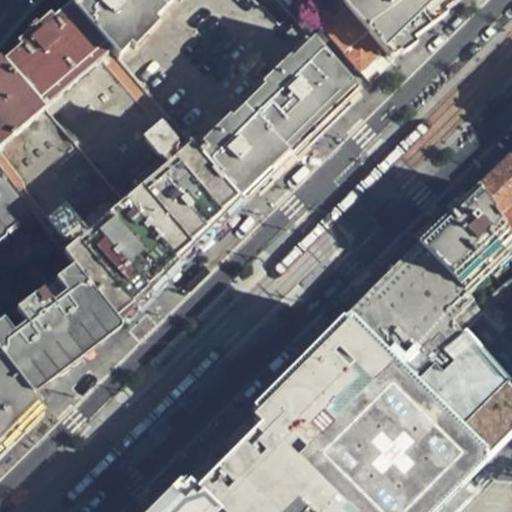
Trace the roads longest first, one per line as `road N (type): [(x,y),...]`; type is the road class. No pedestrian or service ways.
road 1 (secondary): [(327,172),(0,499)]
road 2 (secondary): [(100,511),(382,233)]
road 3 (secondary): [(502,0),(327,172)]
road 4 (secondary): [(382,233),(511,105)]
